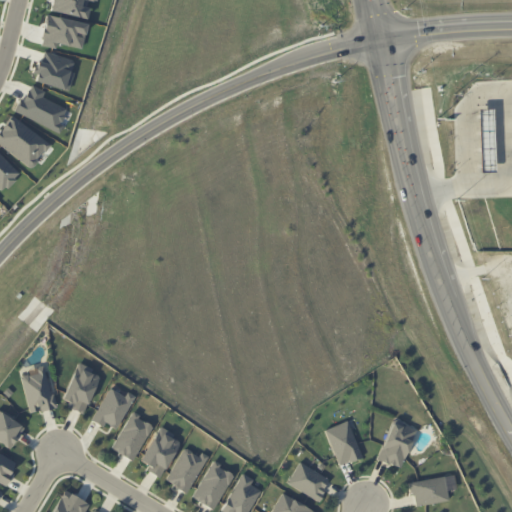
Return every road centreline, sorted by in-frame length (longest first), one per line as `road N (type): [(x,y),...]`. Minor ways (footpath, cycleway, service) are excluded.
road 1 (tertiary): [(379,35),(229,86),(150,130),(93,166),(0,251)]
road 2 (tertiary): [(511,428),(457,321),(414,196)]
road 3 (tertiary): [(414,196),(373,0)]
road 4 (tertiary): [(379,35),(511,23)]
road 5 (residential): [(161,511),(56,448)]
